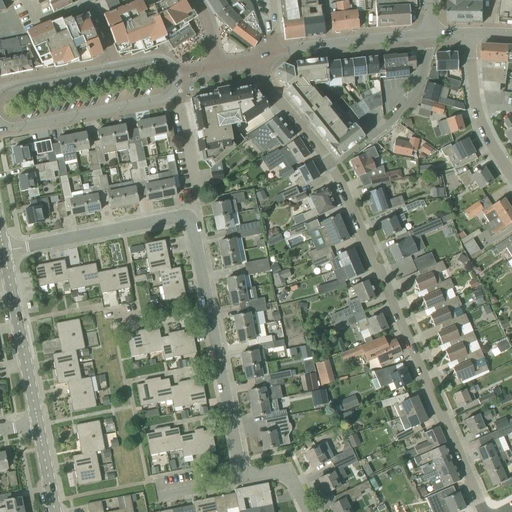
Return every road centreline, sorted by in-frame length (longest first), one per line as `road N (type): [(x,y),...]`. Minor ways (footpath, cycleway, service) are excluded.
road 1 (residential): [(256,60),(266,84),(333,166),(484,511)]
road 2 (residential): [(4,252),(189,220),(243,476)]
road 3 (residential): [(0,124),(15,128),(161,99),(173,92),(176,74)]
road 4 (residential): [(176,74),(155,58),(0,91)]
road 5 (residential): [(430,35),(256,60)]
road 6 (residential): [(38,424),(4,252)]
road 7 (unclassified): [(511,176),(477,109),(469,33)]
road 8 (unclassified): [(370,139),(417,89),(430,35)]
